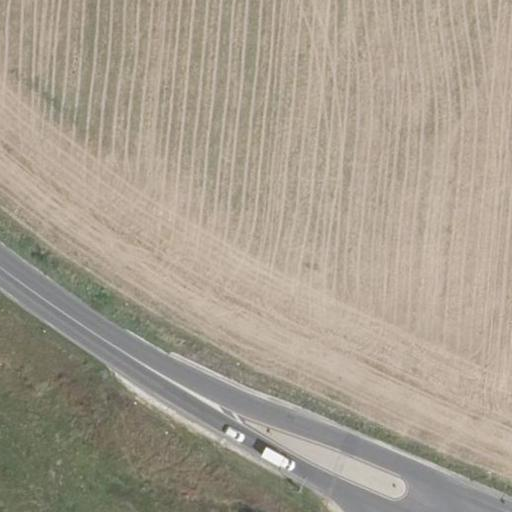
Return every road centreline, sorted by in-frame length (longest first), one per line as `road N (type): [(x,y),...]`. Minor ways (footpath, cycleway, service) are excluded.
road 1 (primary): [(469,499),(326,434),(164,376)]
road 2 (primary): [(164,376),(229,428),(398,511)]
road 3 (primary): [(164,376),(0,265)]
